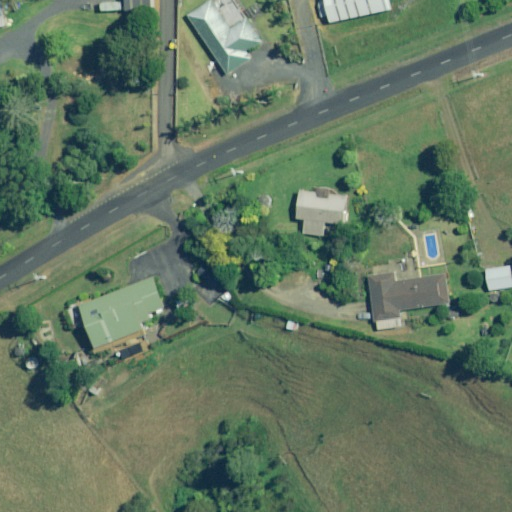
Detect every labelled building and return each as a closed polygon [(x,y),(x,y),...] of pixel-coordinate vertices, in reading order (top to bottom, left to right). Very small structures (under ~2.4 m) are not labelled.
[(145,0),(127,0),(127,12),(145,12),(145,0)] [(388,12),(385,0),(326,0),(332,24),(388,12)] [(0,25),(11,26),(11,2),(0,1),(0,25)] [(233,29),(214,1),(190,17),(229,76),(252,60),(248,54),(265,42),(250,18),(233,29)] [(350,196),(302,192),(299,220),(306,221),(305,234),(325,237),(327,223),(347,225),(350,196)] [(511,288),(511,266),(488,270),(491,291),(511,288)] [(451,304),(447,275),(422,279),(397,282),(396,274),(371,277),(379,331),(399,328),(397,318),(403,317),(402,312),(451,304)] [(169,308),(157,278),(84,307),(100,349),(158,327),(156,320),(154,314),(169,308)] [(293,317),(290,329),(302,332),(304,319),(293,317)]
